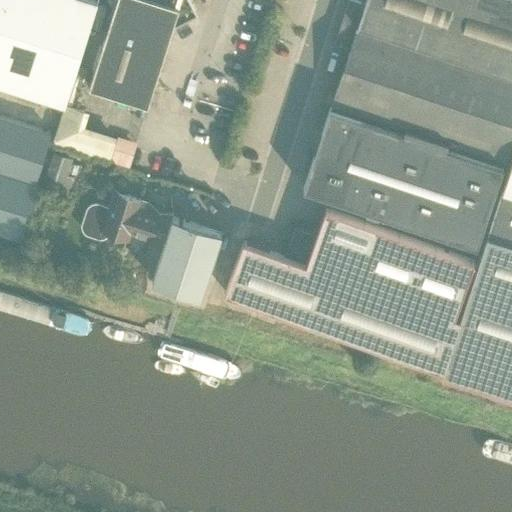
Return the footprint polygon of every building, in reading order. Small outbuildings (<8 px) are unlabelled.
[(0,0),(0,82),(65,102),(96,0),(0,0)] [(117,0),(90,90),(145,107),(170,28),(194,15),(186,0),(117,0)] [(511,0),(365,0),(365,3),(356,0),(348,0),(341,21),(511,76),(511,0)] [(503,164),(511,136),(511,76),(341,21),(334,43),(350,48),(330,107),(303,186),(477,244),(503,164)] [(82,108),(65,102),(53,138),(109,156),(114,138),(76,126),(82,108)] [(0,105),(0,168),(36,180),(53,122),(0,105)] [(71,158),(53,152),(44,182),(68,189),(72,177),(66,175),(71,158)] [(511,159),(503,188),(502,188),(479,257),(443,369),(442,372),(511,394),(511,159)] [(0,230),(21,237),(39,183),(0,170),(0,230)] [(114,189),(109,205),(98,202),(95,201),(92,202),(89,204),(86,207),(81,222),(82,226),(83,230),(86,233),(99,237),(103,237),(108,235),(109,231),(128,238),(130,231),(151,238),(159,213),(138,206),(141,198),(114,189)] [(479,257),(325,206),(317,231),(295,224),(285,254),(243,239),(226,291),(443,369),(479,257)] [(223,232),(172,215),(152,278),(203,294),(223,232)]
